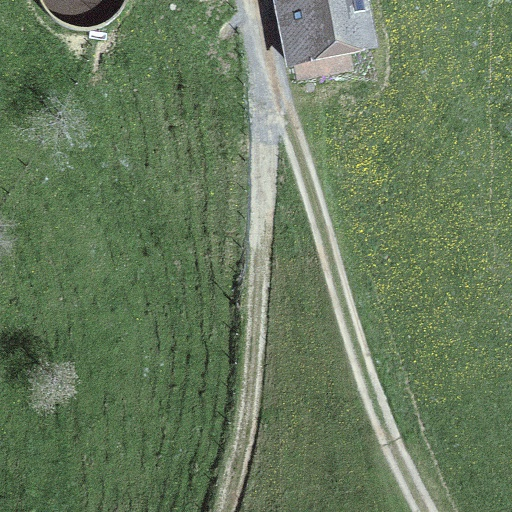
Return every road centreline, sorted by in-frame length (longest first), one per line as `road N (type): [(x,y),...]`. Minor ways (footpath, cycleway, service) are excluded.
road 1 (track): [(259,0),(270,63),(394,477),(414,511)]
road 2 (track): [(270,63),(250,439),(227,511)]
